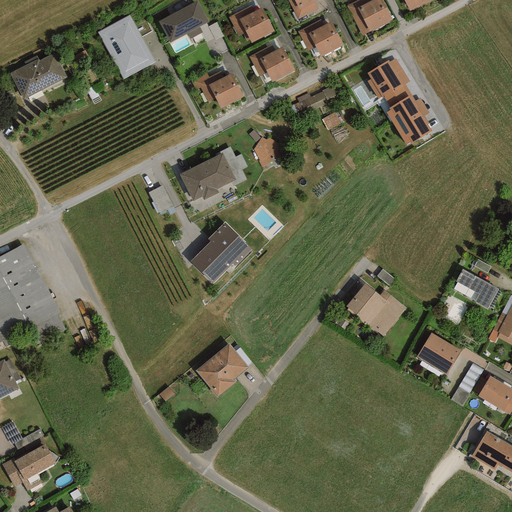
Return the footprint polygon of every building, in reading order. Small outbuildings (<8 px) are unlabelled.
[(287,0),(297,19),(318,9),(314,2),(317,0),(287,0)] [(358,0),(346,6),(362,35),(392,19),(381,0),(358,0)] [(403,0),(409,11),(430,0),(403,0)] [(197,1),(158,22),(170,43),(187,34),(190,39),(202,32),(199,27),(209,22),(197,1)] [(251,6),(228,17),(238,37),(243,34),(246,41),(249,40),(251,43),(274,32),(262,8),(254,12),(251,6)] [(129,15),(97,32),(123,79),(155,62),(129,15)] [(320,20),(298,32),(308,51),(315,47),(320,57),(343,45),(331,22),(323,26),(320,20)] [(216,22),(208,26),(215,41),(224,37),(216,22)] [(249,57),(259,76),(266,72),(272,82),(294,70),(282,47),(274,51),(271,45),(249,57)] [(25,65),(9,73),(23,100),(67,78),(54,53),(39,61),(36,56),(24,62),(25,65)] [(384,97),(390,107),(411,95),(405,85),(409,82),(395,58),(390,62),(388,60),(367,73),(370,79),(367,81),(377,99),(382,97),(383,98),(384,97)] [(206,73),(190,81),(195,90),(200,87),(207,102),(215,99),(220,109),(243,97),(231,73),(223,77),(220,72),(209,77),(206,73)] [(322,90),(322,92),(326,100),(335,96),(331,86),(322,90)] [(308,93),(296,98),(298,103),(301,110),(304,115),(328,104),(326,100),(322,92),(310,97),(308,93)] [(411,95),(390,107),(389,108),(390,110),(386,113),(405,145),(410,142),(411,144),(431,131),(427,124),(428,123),(424,116),(429,114),(419,98),(415,101),(411,95)] [(301,110),(298,103),(290,107),(293,114),(301,110)] [(335,112),(321,120),(327,131),(341,123),(335,112)] [(261,137),(253,149),(259,160),(257,161),(261,168),(283,156),(276,143),(269,138),(266,140),(261,137)] [(223,153),(179,174),(192,202),(202,197),(204,200),(218,194),(216,189),(236,179),(223,153)] [(161,185),(148,192),(158,213),(172,206),(161,185)] [(210,241),(190,261),(212,284),(232,265),(234,266),(251,250),(244,243),(245,242),(225,222),(207,239),(210,241)] [(0,352),(11,347),(8,342),(60,316),(26,248),(0,261),(0,352)] [(487,273),(490,267),(477,260),(474,266),(487,273)] [(462,269),(456,282),(478,294),(474,302),(487,309),(498,289),(462,269)] [(377,276),(389,286),(394,280),(382,270),(377,276)] [(365,284),(346,306),(383,337),(406,308),(384,290),(379,296),(365,284)] [(488,339),(494,343),(497,337),(499,333),(498,332),(511,304),(511,296),(510,295),(488,339)] [(511,304),(498,332),(499,333),(497,337),(511,345),(511,304)] [(461,350),(431,333),(417,357),(445,375),(461,350)] [(232,348),(228,344),(196,371),(217,397),(234,383),(232,380),(247,368),(246,366),(232,348)] [(246,366),(251,362),(237,344),(232,348),(246,366)] [(23,392),(8,363),(0,366),(0,403),(9,399),(23,392)] [(469,394),(483,370),(472,364),(450,400),(462,407),(470,394),(469,394)] [(511,389),(490,376),(478,396),(503,412),(503,411),(511,395),(511,389)] [(509,415),(511,410),(511,395),(503,411),(509,415)] [(511,447),(486,432),(471,457),(494,470),(498,464),(511,472),(511,447)] [(55,464),(45,444),(15,461),(14,462),(19,471),(16,472),(22,483),(27,491),(41,483),(37,474),(55,464)] [(2,464),(14,487),(22,483),(16,472),(19,471),(14,462),(15,461),(13,458),(2,464)]
